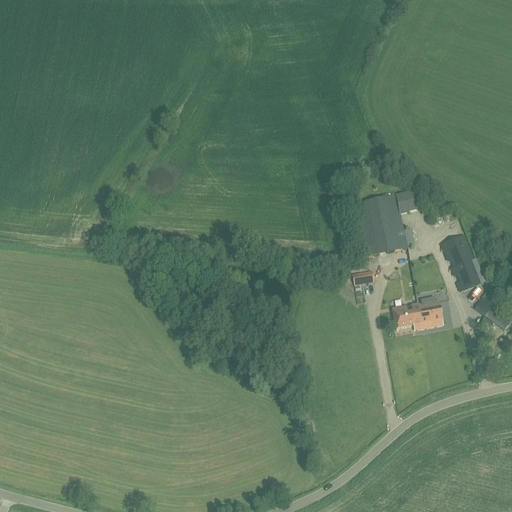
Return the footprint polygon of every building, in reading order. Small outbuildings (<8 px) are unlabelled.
[(414,193),(396,197),(401,216),(419,212),(414,193)] [(354,206),(355,208),(366,259),(408,249),(401,216),(396,197),(396,196),(354,206)] [(463,238),(442,246),(452,271),(454,270),(463,294),(478,288),(468,264),(472,262),(463,238)] [(354,287),(374,284),(372,272),(352,276),(354,287)] [(495,303),(491,309),(481,302),(475,310),(505,331),(511,323),(500,316),(505,309),(495,303)] [(416,331),(442,327),(439,304),(393,311),(396,330),(415,327),(416,331)]
